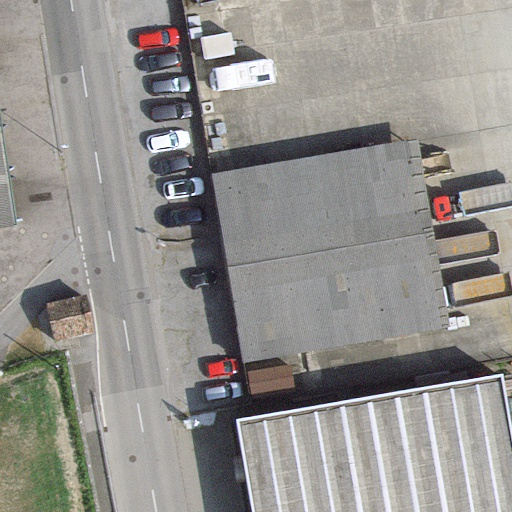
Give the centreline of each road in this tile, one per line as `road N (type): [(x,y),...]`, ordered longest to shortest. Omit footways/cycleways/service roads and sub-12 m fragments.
road 1 (tertiary): [(68,0),(153,511)]
road 2 (track): [(0,334),(109,250)]
